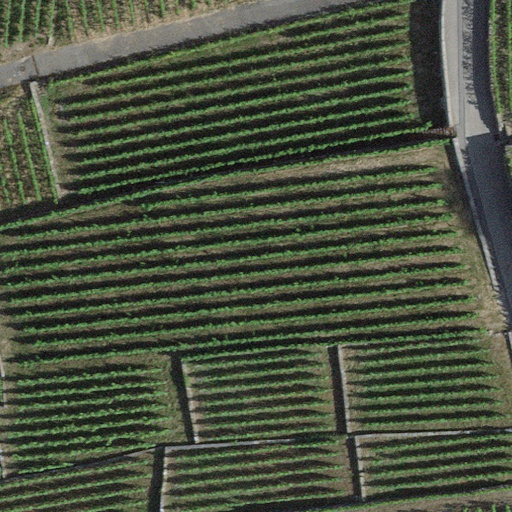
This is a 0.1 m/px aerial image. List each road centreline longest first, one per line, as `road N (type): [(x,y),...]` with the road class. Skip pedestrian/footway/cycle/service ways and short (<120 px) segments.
road 1 (track): [(0,79),(288,0)]
road 2 (track): [(468,0),(470,109),(511,266)]
